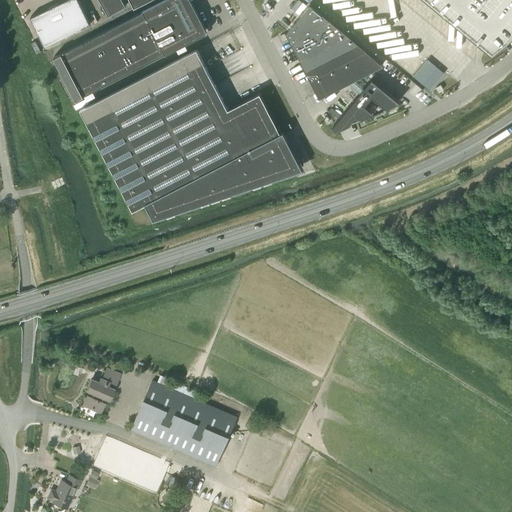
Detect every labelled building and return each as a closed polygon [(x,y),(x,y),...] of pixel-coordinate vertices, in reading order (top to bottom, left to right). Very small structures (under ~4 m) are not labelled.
[(90,24),(78,0),(63,0),(30,16),(45,46),(90,24)] [(162,0),(54,56),(76,99),(198,35),(179,0),(162,0)] [(126,5),(123,0),(100,0),(108,15),(126,5)] [(511,0),(432,0),(492,49),(509,34),(511,32),(511,0)] [(319,96),(383,63),(310,3),(286,32),(319,96)] [(80,108),(89,125),(133,209),(145,202),(154,218),(293,171),(279,144),(285,141),(260,92),(228,108),(206,65),(197,48),(80,108)] [(429,57),(410,77),(428,93),(439,81),(441,83),(448,75),(429,57)] [(399,100),(371,78),(333,124),(336,128),(375,111),(365,103),(372,95),(386,106),(399,100)] [(81,404),(100,412),(106,398),(108,399),(113,387),(111,386),(113,382),(115,383),(119,373),(106,367),(99,381),(90,377),(85,389),(87,390),(81,404)] [(131,427),(217,463),(237,416),(151,380),(131,427)] [(72,447),(73,454),(80,452),(78,445),(72,447)] [(86,483),(95,488),(98,480),(95,479),(99,472),(93,469),(86,483)] [(181,481),(191,485),(196,474),(186,470),(181,481)] [(51,501),(65,507),(74,486),(77,487),(80,479),(68,473),(65,481),(61,479),(51,501)]
